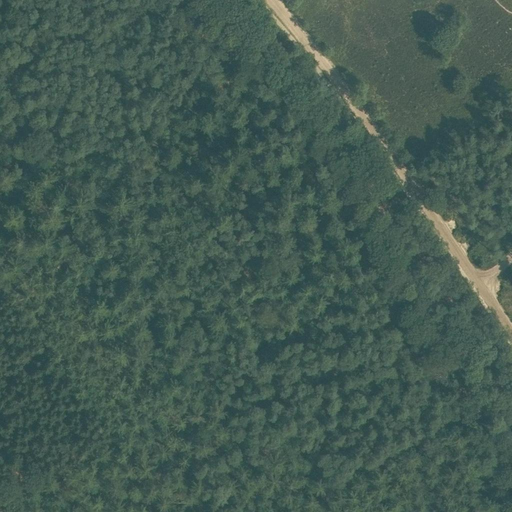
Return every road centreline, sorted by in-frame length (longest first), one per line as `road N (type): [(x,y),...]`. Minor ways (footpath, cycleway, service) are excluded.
road 1 (track): [(511,484),(358,175),(210,0)]
road 2 (track): [(271,0),(377,135),(511,331)]
road 3 (track): [(174,405),(262,341),(406,265)]
road 4 (track): [(174,405),(0,511)]
